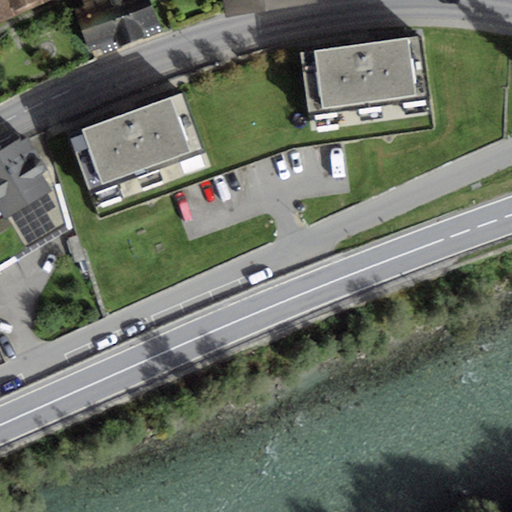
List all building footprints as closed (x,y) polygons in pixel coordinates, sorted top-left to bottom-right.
[(0,0),(0,15),(36,0),(0,0)] [(107,0),(73,13),(89,54),(151,31),(139,0),(107,0)] [(310,0),(221,0),(222,10),(311,2),(310,0)] [(432,118),(422,43),(302,59),(312,134),(432,118)] [(183,98),(72,140),(101,212),(211,169),(183,98)] [(20,141),(0,152),(0,204),(26,246),(67,224),(53,189),(20,141)]
